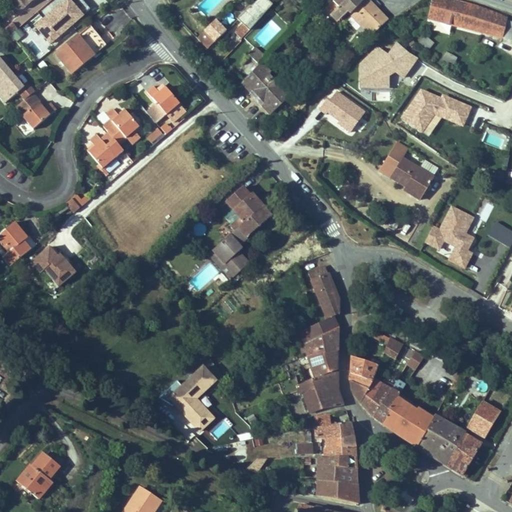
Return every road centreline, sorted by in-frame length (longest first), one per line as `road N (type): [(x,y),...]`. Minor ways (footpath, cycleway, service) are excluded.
road 1 (unclassified): [(281,503),(49,381),(0,444)]
road 2 (tertiary): [(168,42),(342,253)]
road 3 (residential): [(0,184),(28,199),(60,194),(65,137),(78,112),(110,79),(168,42)]
road 4 (tertiary): [(342,253),(342,384),(365,421)]
road 5 (residential): [(342,253),(389,255),(489,313)]
